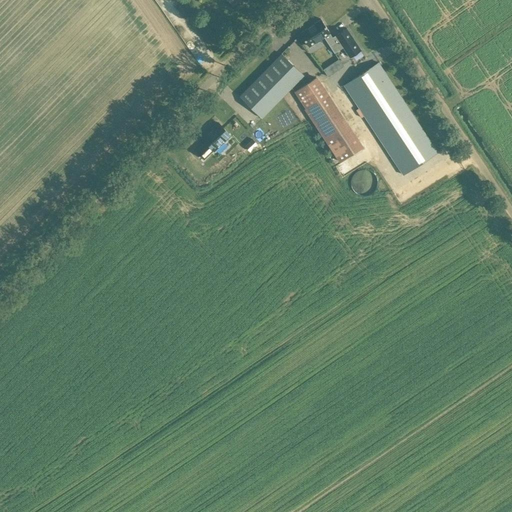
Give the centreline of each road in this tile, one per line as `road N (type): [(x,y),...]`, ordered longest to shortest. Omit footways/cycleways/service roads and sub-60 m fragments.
road 1 (unclassified): [(0,291),(292,0)]
road 2 (unclassified): [(511,229),(361,0)]
